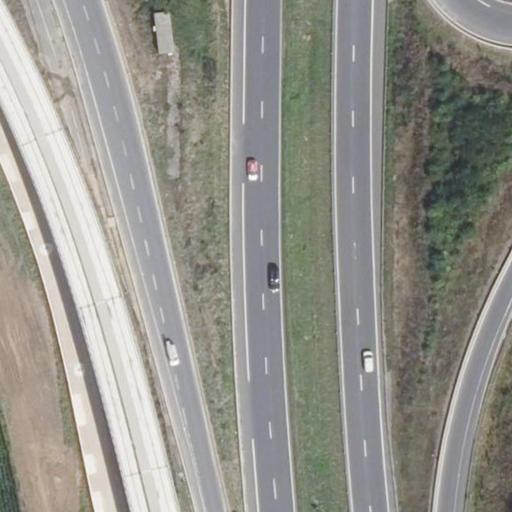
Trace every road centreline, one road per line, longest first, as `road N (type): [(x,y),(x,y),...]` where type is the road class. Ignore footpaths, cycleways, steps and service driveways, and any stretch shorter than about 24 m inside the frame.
road 1 (trunk): [(81,0),(143,211),(214,511)]
road 2 (trunk): [(372,511),(354,309),(353,0)]
road 3 (trunk): [(264,0),(259,291),(275,511)]
road 4 (trunk): [(443,511),(458,416),(511,274)]
